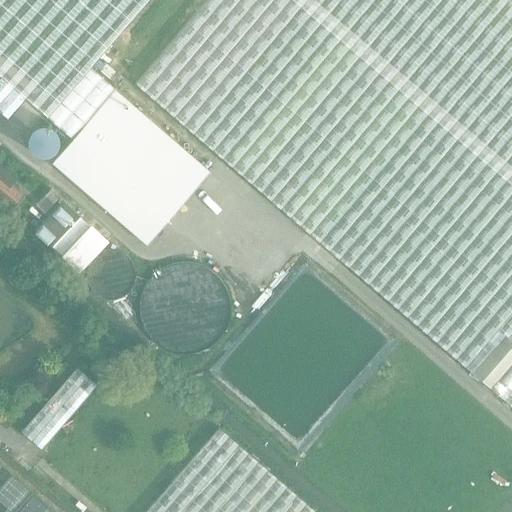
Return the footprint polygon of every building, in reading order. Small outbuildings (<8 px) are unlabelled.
[(511,7),(503,0),(205,0),(134,85),(471,372),(503,335),(511,342),(511,362),(490,388),(511,406),(511,7)] [(0,176),(0,198),(12,209),(23,197),(11,186),(0,176)] [(51,189),(36,205),(44,213),(60,197),(51,189)] [(64,201),(36,231),(62,255),(90,225),(64,201)] [(471,372),(490,388),(511,362),(511,342),(503,335),(471,372)] [(77,368),(22,432),(42,449),(97,385),(77,368)] [(314,511),(217,427),(145,511),(314,511)]
